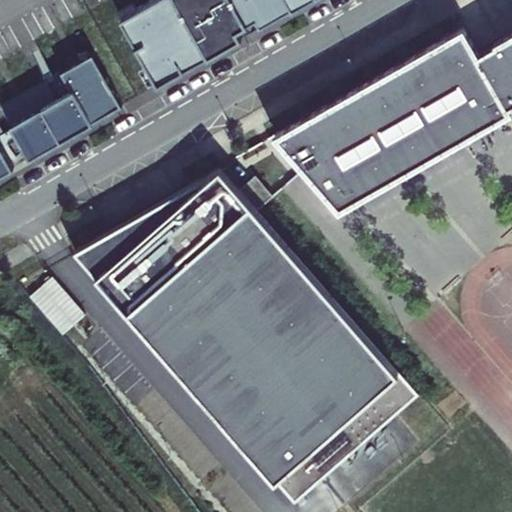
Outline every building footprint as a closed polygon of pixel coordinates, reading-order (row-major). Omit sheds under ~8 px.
[(149,0),(120,17),(158,83),(303,0),(149,0)] [(463,26),(276,133),(340,205),(511,107),(511,31),(477,51),(463,26)] [(30,156),(122,103),(93,51),(0,104),(30,156)] [(0,123),(0,173),(14,165),(0,140),(0,129),(3,128),(0,123)] [(305,511),(426,407),(246,203),(123,311),(299,511),(305,511)] [(52,275),(29,295),(62,333),(85,313),(52,275)]
